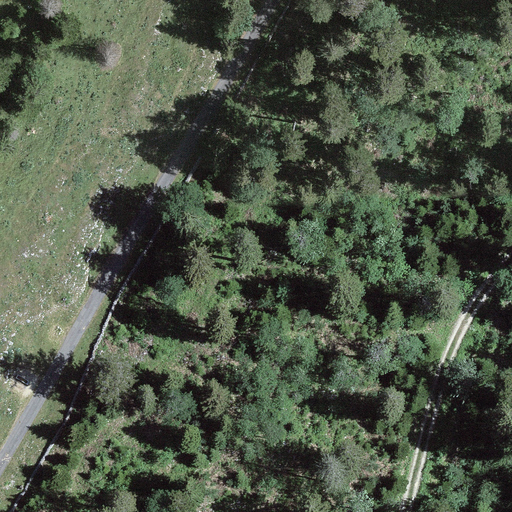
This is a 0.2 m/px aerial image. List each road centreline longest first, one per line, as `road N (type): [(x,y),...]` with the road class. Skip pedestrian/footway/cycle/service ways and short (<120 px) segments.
road 1 (track): [(0,471),(275,0)]
road 2 (track): [(407,511),(464,328),(511,260)]
